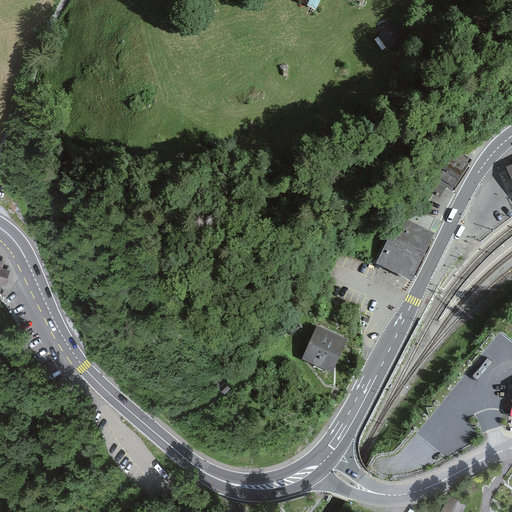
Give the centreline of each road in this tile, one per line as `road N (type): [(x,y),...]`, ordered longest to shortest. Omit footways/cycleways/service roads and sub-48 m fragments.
road 1 (primary): [(313,467),(260,487),(204,472),(83,366),(22,252),(0,228)]
road 2 (primary): [(511,135),(472,181),(330,451)]
road 3 (track): [(3,147),(65,0)]
road 4 (tertiary): [(386,495),(428,487),(511,447)]
